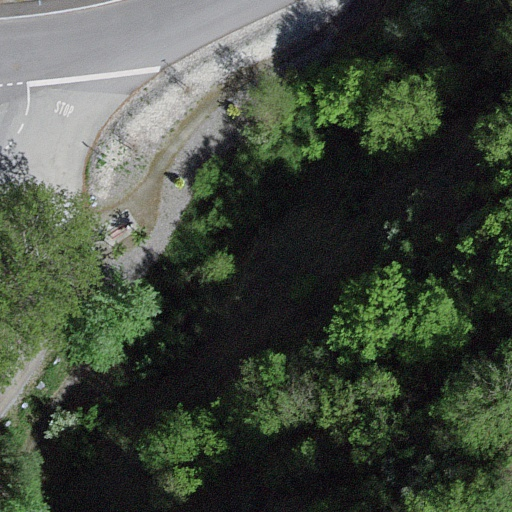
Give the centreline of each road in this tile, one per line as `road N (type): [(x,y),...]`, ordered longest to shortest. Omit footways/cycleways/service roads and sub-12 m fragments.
road 1 (track): [(15,136),(50,174),(68,245),(39,341),(0,394)]
road 2 (residential): [(26,44),(235,0)]
